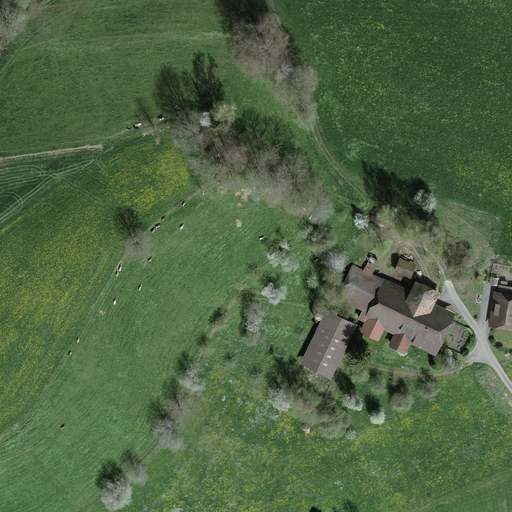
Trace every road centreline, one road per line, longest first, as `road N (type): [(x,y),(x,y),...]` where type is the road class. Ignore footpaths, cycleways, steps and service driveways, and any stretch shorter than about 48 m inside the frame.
road 1 (track): [(270,0),(323,151),(356,195)]
road 2 (track): [(484,356),(454,372),(416,375),(342,360),(326,405)]
